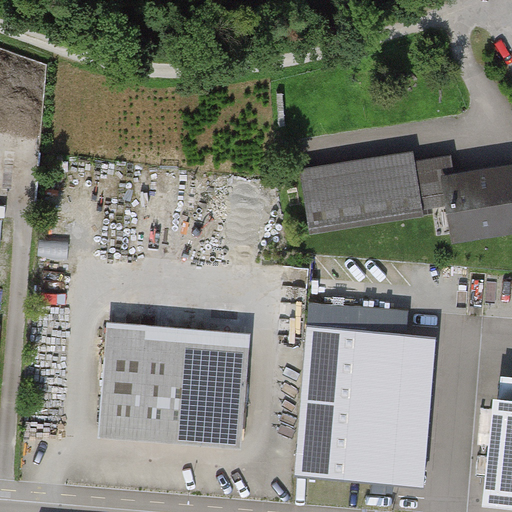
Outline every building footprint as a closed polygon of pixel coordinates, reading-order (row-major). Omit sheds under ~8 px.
[(0,293),(11,153),(0,151),(0,293)] [(428,154),(318,170),(326,231),(464,211),(467,230),(511,223),(511,165),(466,172),(464,155),(429,160),(428,154)] [(297,466),(425,476),(437,329),(308,319),(297,466)] [(107,330),(100,423),(244,434),(251,340),(107,330)] [(511,381),(494,380),(483,492),(511,494),(511,381)]
